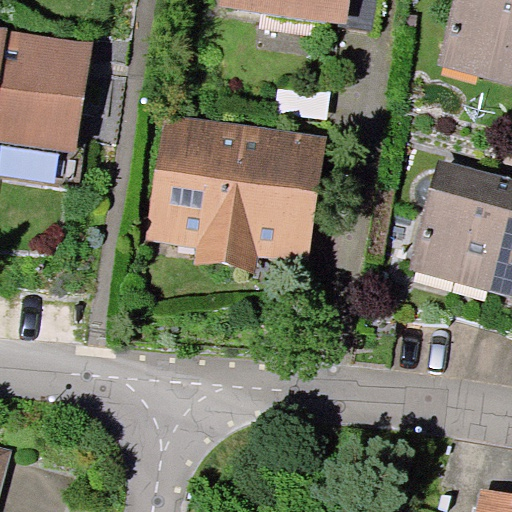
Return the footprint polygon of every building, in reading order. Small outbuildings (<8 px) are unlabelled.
[(222,0),(222,7),(335,25),(334,33),(368,38),(373,0),(222,0)] [(511,0),(457,0),(445,47),(511,64),(511,0)] [(19,60),(0,56),(0,137),(72,149),(83,79),(18,69),(19,60)] [(245,255),(288,261),(304,154),(177,135),(161,242),(203,248),(200,266),(243,273),(245,255)] [(416,251),(491,272),(511,197),(437,177),(416,251)] [(511,197),(491,272),(511,277),(511,197)]
